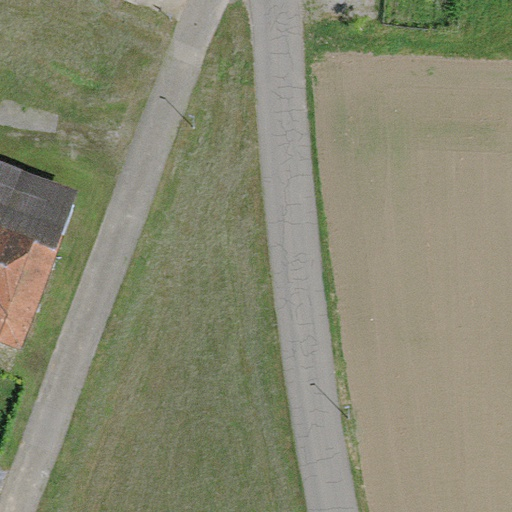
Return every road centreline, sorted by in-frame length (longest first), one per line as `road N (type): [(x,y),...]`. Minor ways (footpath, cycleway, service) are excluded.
road 1 (residential): [(19,511),(210,0)]
road 2 (residential): [(330,511),(306,395),(268,0)]
